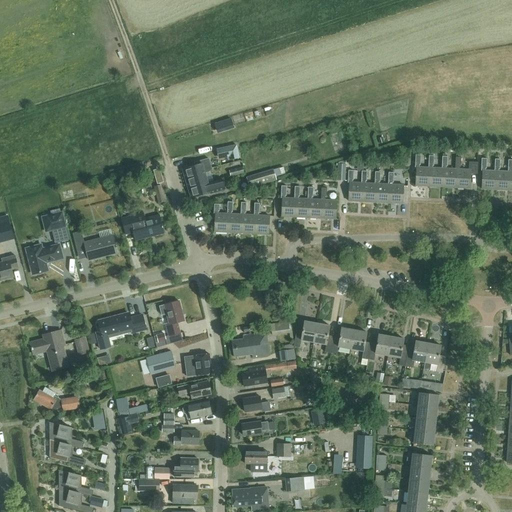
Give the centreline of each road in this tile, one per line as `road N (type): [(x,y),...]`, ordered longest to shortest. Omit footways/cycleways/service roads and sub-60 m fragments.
road 1 (residential): [(222,511),(222,369),(200,264)]
road 2 (residential): [(511,241),(299,242),(288,267)]
road 3 (residential): [(200,264),(0,315)]
road 4 (residential): [(488,304),(288,267)]
road 5 (residential): [(477,492),(488,304)]
road 6 (track): [(110,0),(169,164)]
